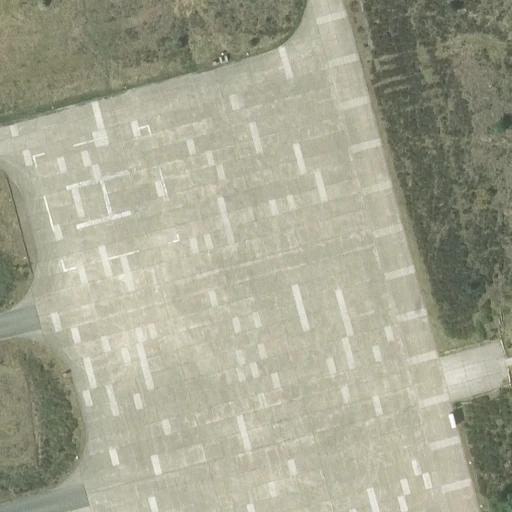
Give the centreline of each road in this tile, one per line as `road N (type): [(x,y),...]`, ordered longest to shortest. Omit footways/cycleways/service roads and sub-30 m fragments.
road 1 (unknown): [(59,306),(107,497)]
road 2 (unknown): [(15,129),(59,306)]
